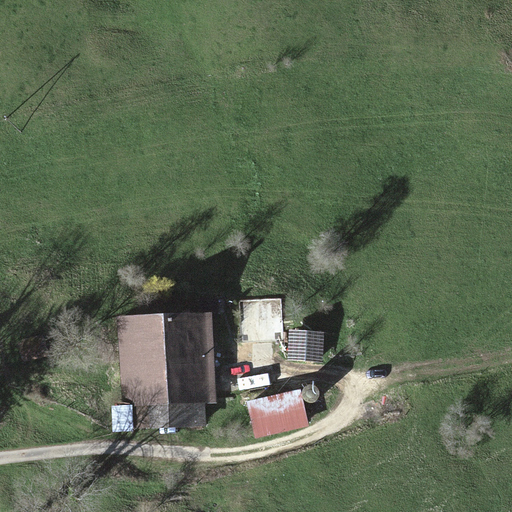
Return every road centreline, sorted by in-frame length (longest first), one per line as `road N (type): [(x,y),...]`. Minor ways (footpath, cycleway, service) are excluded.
road 1 (track): [(0,396),(45,410),(110,448),(244,451),(317,434),(348,408),(353,385),(337,374),(242,373)]
road 2 (track): [(353,385),(511,355)]
